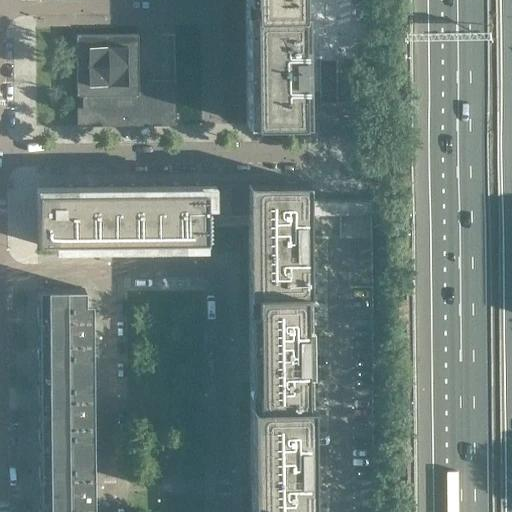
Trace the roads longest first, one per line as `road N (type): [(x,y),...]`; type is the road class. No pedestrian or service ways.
road 1 (motorway): [(463,0),(468,511)]
road 2 (residential): [(371,156),(0,156)]
road 3 (residential): [(222,511),(218,279),(211,270),(110,271)]
road 4 (residential): [(112,511),(110,271)]
road 5 (residential): [(118,0),(0,6)]
